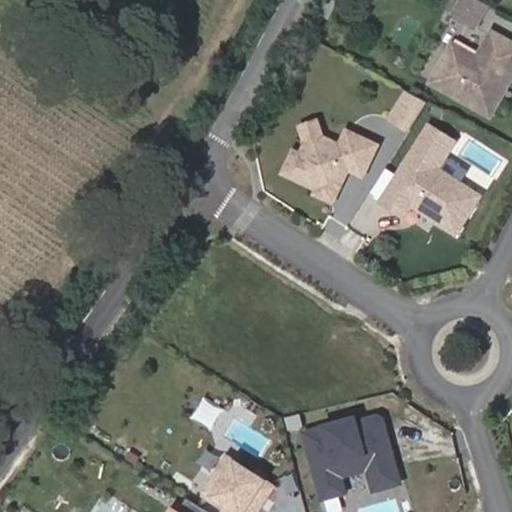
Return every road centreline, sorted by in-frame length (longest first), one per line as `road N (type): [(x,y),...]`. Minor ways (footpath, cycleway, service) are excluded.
road 1 (residential): [(0,457),(198,185)]
road 2 (residential): [(424,327),(198,185)]
road 3 (residential): [(198,185),(296,0)]
